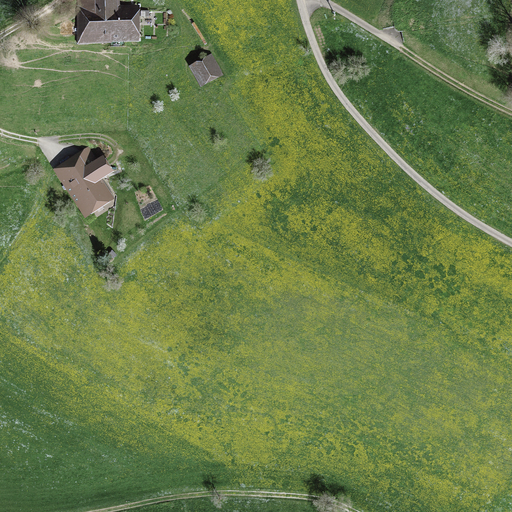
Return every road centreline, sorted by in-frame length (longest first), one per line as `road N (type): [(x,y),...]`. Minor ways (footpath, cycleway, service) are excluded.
road 1 (track): [(107,511),(229,493),(301,496),(351,511)]
road 2 (track): [(300,2),(320,2),(377,32),(511,115)]
